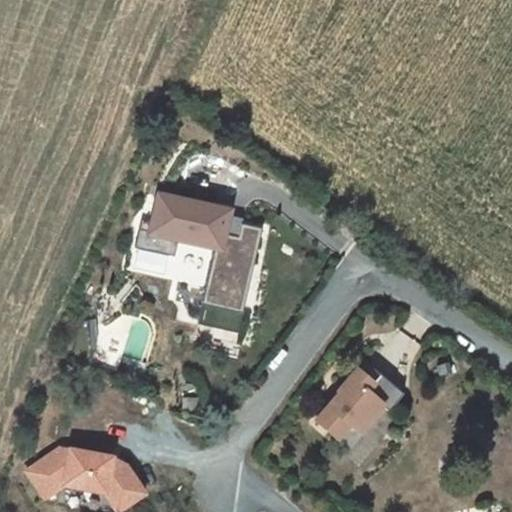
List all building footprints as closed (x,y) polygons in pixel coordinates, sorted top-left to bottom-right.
[(181,206),(168,203),(161,233),(149,230),(143,256),(164,261),(168,243),(224,255),(211,312),(252,322),(271,236),(249,232),(246,245),(232,241),(236,229),(237,219),(224,216),(224,220),(180,210),(181,206)] [(246,245),(249,232),(236,229),(232,241),(246,245)] [(406,396),(367,363),(341,394),(342,395),(317,422),(340,441),(348,432),(358,431),(361,434),(384,406),(392,413),(406,396)] [(112,470),(113,460),(61,450),(27,473),(41,494),(54,486),(64,487),(106,496),(116,498),(124,510),(145,496),(126,467),(119,472),(112,470)] [(119,472),(126,467),(113,460),(112,470),(119,472)] [(45,500),(64,487),(54,486),(41,494),(45,500)] [(116,498),(106,496),(116,511),(121,511),(124,510),(116,498)]
